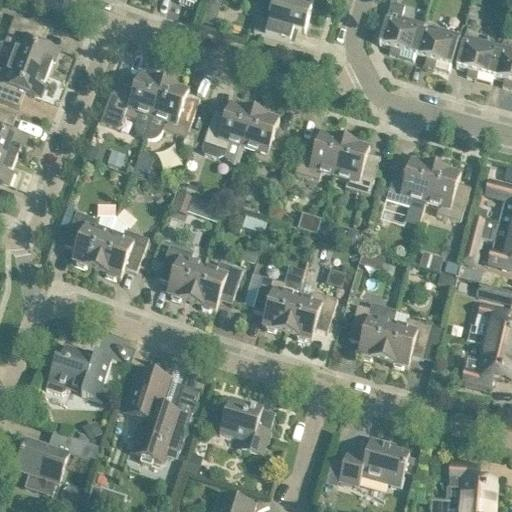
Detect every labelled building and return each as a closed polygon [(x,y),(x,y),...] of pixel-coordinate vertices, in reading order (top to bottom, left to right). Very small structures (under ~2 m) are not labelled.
[(254,34),(290,45),(294,32),(305,35),(312,12),(304,9),(271,0),(267,15),(260,13),(254,34)] [(271,0),(304,9),(312,12),(315,0),(271,0)] [(379,47),(391,51),(389,56),(414,64),(416,58),(415,58),(423,33),(425,27),(402,20),(405,9),(392,5),(386,22),(379,47)] [(5,45),(3,44),(0,45),(0,57),(10,62),(48,76),(53,65),(55,65),(59,53),(44,47),(50,31),(15,18),(5,45)] [(434,36),(423,33),(415,58),(416,58),(427,61),(425,67),(450,74),(455,55),(461,38),(436,30),(434,36)] [(456,70),(468,73),(467,79),(491,86),(493,80),(492,80),(493,78),(499,54),(500,54),(502,49),(464,39),(456,70)] [(511,53),(511,57),(500,54),(499,54),(493,78),(492,80),(493,80),(504,83),(503,89),(511,91),(511,53)] [(26,95),(42,101),(46,89),(44,88),(48,76),(10,62),(6,75),(0,72),(0,103),(20,111),(26,95)] [(141,76),(137,86),(125,82),(113,116),(136,124),(134,130),(135,135),(137,138),(140,141),(145,142),(152,121),(165,85),(141,76)] [(190,93),(165,85),(152,121),(145,142),(149,143),(153,143),(157,141),(160,139),(162,133),(186,142),(191,127),(198,108),(186,104),(190,93)] [(226,154),(224,158),(234,168),(238,169),(243,150),(255,114),(230,106),(227,116),(215,113),(204,146),(226,154)] [(17,118),(0,112),(0,157),(16,164),(20,152),(22,153),(27,140),(11,134),(17,118)] [(276,132),(280,122),(255,114),(243,150),(256,155),(254,163),(278,171),(282,156),(289,137),(276,132)] [(320,135),(319,142),(317,146),(305,143),(295,177),(319,184),(321,176),(335,180),(345,143),(320,135)] [(368,157),(370,150),(345,143),(335,180),(348,183),(345,191),(370,199),(375,180),(381,161),(368,157)] [(0,184),(9,188),(14,176),(12,175),(16,164),(0,157),(0,184)] [(146,181),(151,167),(138,162),(133,176),(146,181)] [(411,162),(409,169),(408,173),(396,169),(386,203),(410,210),(413,202),(426,206),(436,169),(411,162)] [(458,187),(461,177),(436,169),(426,206),(439,210),(437,218),(461,225),(465,210),(471,191),(458,187)] [(511,231),(511,190),(489,185),(486,199),(505,205),(499,228),(511,231)] [(193,199),(196,191),(183,186),(180,193),(193,199)] [(212,198),(210,203),(224,207),(228,193),(223,192),(212,198)] [(173,213),(188,218),(194,200),(180,195),(173,213)] [(475,222),(485,225),(488,214),(477,211),(475,222)] [(76,215),(64,249),(76,253),(72,264),(97,273),(110,237),(117,220),(101,219),(100,224),(76,215)] [(300,231),(319,234),(321,220),(303,217),(300,231)] [(267,224),(247,218),(243,230),(263,236),(267,224)] [(128,230),(117,220),(110,237),(97,273),(121,282),(125,271),(137,276),(149,243),(127,234),(128,230)] [(499,228),(474,222),(465,258),(477,262),(483,241),(494,244),(489,266),(511,272),(511,231),(499,228)] [(170,249),(158,282),(170,287),(167,297),(192,306),(204,269),(191,265),(194,257),(170,249)] [(243,263),(255,267),(258,256),(247,252),(243,263)] [(219,266),(217,274),(204,269),(192,306),(216,314),(220,303),(232,308),(238,289),(243,274),(219,266)] [(262,328),(287,336),(289,329),(298,299),(306,275),(289,269),(284,286),(263,280),(259,295),(253,314),(265,318),(262,328)] [(492,289),(489,302),(501,305),(504,292),(492,289)] [(314,295),(311,303),(298,299),(289,329),(287,336),(312,343),(315,333),(327,336),(338,302),(314,295)] [(472,328),(468,345),(484,349),(511,355),(511,327),(507,326),(510,314),(481,307),(476,329),(472,328)] [(354,324),(348,343),(361,347),(358,357),(383,364),(393,327),(380,323),(382,315),(358,309),(354,324)] [(408,322),(406,330),(393,327),(383,364),(408,371),(411,360),(424,363),(429,344),(433,329),(408,322)] [(117,363),(96,357),(95,359),(66,349),(60,365),(56,364),(46,392),(47,393),(49,387),(103,405),(107,393),(102,391),(112,363),(116,365),(117,363)] [(463,384),(491,391),(494,379),(511,383),(511,381),(511,355),(484,349),(480,365),(468,362),(463,384)] [(135,391),(127,416),(147,423),(136,457),(143,459),(141,465),(152,468),(154,463),(161,465),(163,458),(169,460),(177,462),(179,455),(193,414),(199,395),(183,390),(176,414),(161,409),(169,385),(170,382),(159,378),(159,377),(153,375),(152,376),(141,372),(138,382),(135,391)] [(230,401),(224,421),(220,436),(250,444),(247,455),(263,459),(271,434),(258,430),(263,411),(230,401)] [(27,442),(16,474),(22,476),(30,478),(57,487),(59,488),(69,458),(70,457),(48,449),(46,449),(27,442)] [(370,442),(365,461),(347,457),(339,485),(358,490),(361,480),(401,491),(405,476),(410,457),(384,450),(385,446),(370,442)] [(79,443),(74,459),(97,467),(103,451),(89,446),(79,443)] [(481,469),(451,466),(449,490),(462,491),(461,505),(460,507),(489,509),(495,509),(497,482),(480,481),(481,469)] [(220,498),(215,511),(254,511),(256,509),(220,498)]
